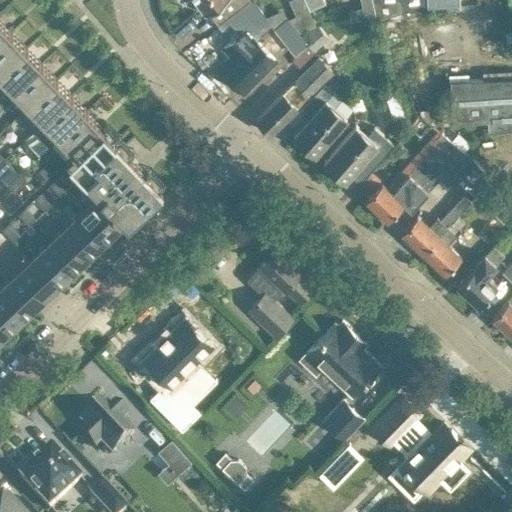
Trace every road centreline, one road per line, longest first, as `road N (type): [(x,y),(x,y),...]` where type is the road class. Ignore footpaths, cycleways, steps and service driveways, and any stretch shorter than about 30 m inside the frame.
road 1 (residential): [(511,391),(252,150)]
road 2 (residential): [(0,392),(252,150)]
road 3 (residential): [(252,150),(163,71),(135,35),(127,0)]
